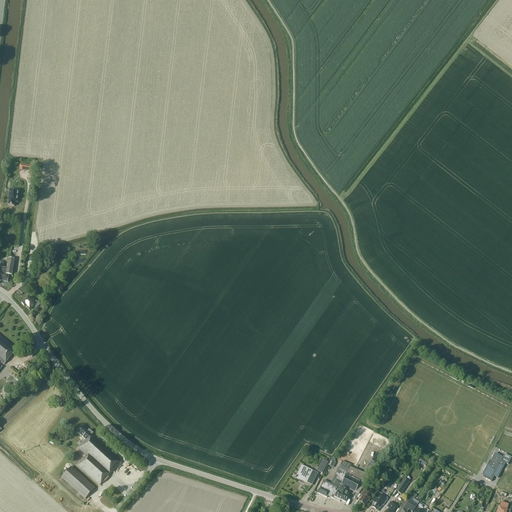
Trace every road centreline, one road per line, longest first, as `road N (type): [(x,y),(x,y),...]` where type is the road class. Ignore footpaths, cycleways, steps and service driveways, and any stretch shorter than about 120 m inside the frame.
road 1 (tertiary): [(155,459),(87,405),(0,292)]
road 2 (tertiary): [(313,508),(155,459)]
